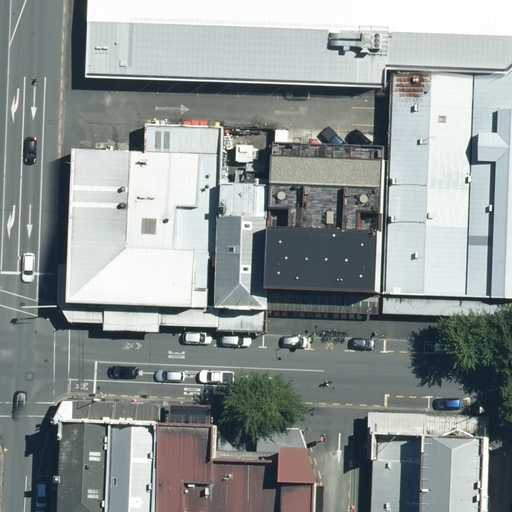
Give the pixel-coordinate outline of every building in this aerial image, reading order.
[(511,0),(87,0),(85,74),(383,84),(384,67),(396,67),(476,69),(505,70),(511,64),(511,0)] [(511,296),(511,64),(505,70),(476,69),(470,219),(469,245),(468,296),(494,296),(511,296)] [(387,293),(468,296),(469,245),(470,219),(476,69),(396,67),(392,160),(387,293)] [(75,301),(218,305),(222,182),(224,127),(149,124),(148,151),(79,149),(78,197),(76,263),(75,301)] [(243,175),(243,179),(251,179),(251,173),(264,172),(264,162),(253,162),(253,144),(233,144),(233,162),(245,162),(245,175),(243,175)] [(381,293),(387,293),(392,160),(275,156),(274,184),(271,289),(381,293)] [(270,307),(271,289),(274,184),(222,182),(218,305),(270,307)] [(75,301),(76,263),(70,263),(61,263),(60,303),(64,308),(69,317),(71,320),(107,321),(106,329),(161,331),(161,324),(218,326),(218,305),(75,301)] [(381,293),(271,289),(270,307),(380,311),(381,293)] [(468,296),(387,293),(387,312),(511,316),(511,296),(494,296),(468,296)] [(270,318),(270,307),(218,305),(218,326),(218,330),(270,332),(270,318)] [(158,511),(161,421),(61,419),(59,511),(158,511)] [(307,511),(309,424),(161,421),(158,511),(307,511)] [(488,511),(490,436),(366,433),(364,511),(488,511)]
